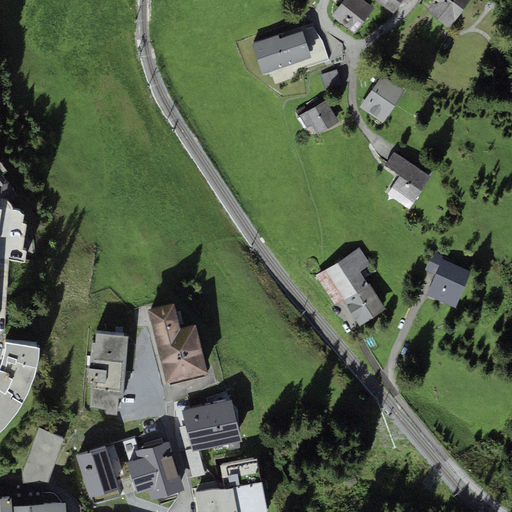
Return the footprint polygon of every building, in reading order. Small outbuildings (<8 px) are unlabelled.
[(354,33),(374,8),(363,0),(343,0),(331,16),(354,33)] [(393,13),(401,0),(376,0),(376,1),(393,13)] [(449,28),(468,0),(433,0),(426,11),(449,28)] [(262,74),(312,58),(303,31),(281,38),(280,34),(252,43),(253,47),(262,74)] [(326,91),(342,86),(336,70),(321,75),(326,91)] [(359,107),(382,123),(405,90),(382,75),(359,107)] [(326,100),(297,117),(305,130),(312,125),(318,134),(339,122),(326,100)] [(0,197),(2,198),(6,200),(8,202),(19,196),(2,174),(6,171),(0,162),(0,147),(0,148),(0,147),(0,197)] [(431,176),(394,152),(385,166),(399,176),(387,194),(410,209),(431,176)] [(359,248),(315,275),(334,306),(344,300),(369,284),(361,271),(370,265),(359,248)] [(441,260),(452,264),(454,260),(434,252),(425,273),(434,277),(441,260)] [(456,308),(471,272),(452,264),(441,260),(434,277),(426,296),(456,308)] [(385,310),(369,284),(344,300),(359,325),(385,310)] [(173,303),(148,309),(166,383),(207,373),(195,325),(180,329),(173,303)] [(95,342),(92,342),(88,383),(92,384),(90,407),(106,408),(105,413),(116,414),(117,397),(123,397),(128,336),(96,333),(95,342)] [(39,362),(39,347),(6,343),(6,353),(1,365),(0,368),(0,432),(7,424),(19,408),(26,397),(34,377),(39,362)] [(232,400),(183,411),(186,426),(193,453),(199,452),(242,442),(232,400)] [(205,476),(199,452),(193,453),(186,426),(180,428),(193,479),(205,476)] [(64,438),(38,428),(22,474),(23,483),(42,482),(47,482),(64,438)] [(104,448),(76,456),(91,504),(119,496),(136,490),(127,463),(138,459),(136,451),(139,450),(135,439),(104,448)] [(184,489),(168,442),(139,450),(136,451),(138,459),(127,463),(136,490),(137,494),(149,490),(152,500),(184,489)] [(198,511),(267,511),(262,481),(260,482),(256,460),(221,466),(225,488),(196,493),(198,511)] [(22,474),(0,475),(0,498),(11,498),(12,507),(44,504),(42,482),(23,483),(22,474)] [(0,511),(66,511),(66,502),(44,504),(12,507),(11,498),(0,498),(0,511)]
